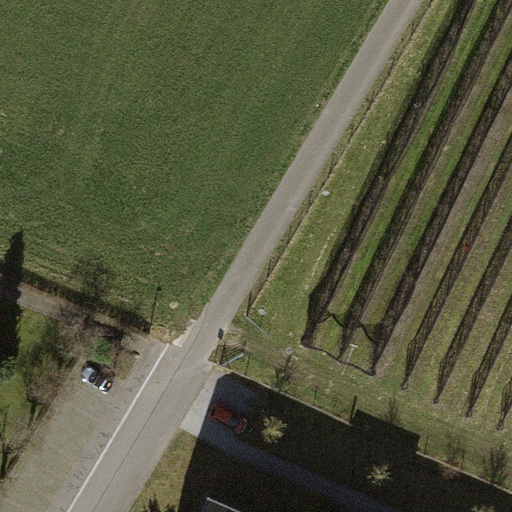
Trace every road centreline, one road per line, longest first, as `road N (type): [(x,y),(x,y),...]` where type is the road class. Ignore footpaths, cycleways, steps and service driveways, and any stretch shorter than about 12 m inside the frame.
road 1 (track): [(404,0),(208,325)]
road 2 (residential): [(208,325),(98,511)]
